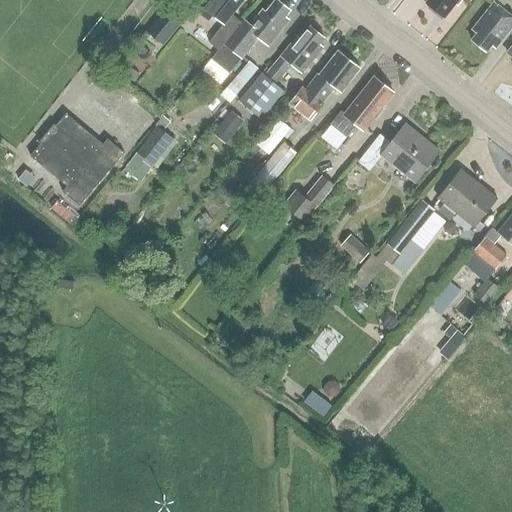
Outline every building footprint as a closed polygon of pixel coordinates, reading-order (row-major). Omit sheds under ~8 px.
[(217,8),(230,18),(231,17),(235,11),(243,0),(191,0),(187,6),(206,22),(217,8)] [(224,44),(211,61),(228,74),(241,58),(257,39),(267,47),(283,27),(279,24),(289,11),(276,0),(265,13),(262,11),(250,27),(243,21),(229,38),(224,44)] [(429,0),(426,4),(444,18),(456,4),(458,6),(462,0),(429,0)] [(491,46),(494,49),(511,27),(511,17),(493,2),(471,30),(476,34),(471,41),(485,52),(491,46)] [(147,34),(164,46),(184,20),(168,7),(147,34)] [(297,37),(280,58),(269,72),(264,68),(239,100),(261,118),(282,91),(274,85),(290,66),(301,74),(322,48),(318,45),(324,39),(309,27),(300,40),(297,37)] [(209,43),(219,51),(228,40),(218,32),(209,43)] [(331,86),(341,94),(360,70),(338,52),(319,76),(318,75),(305,92),(301,89),(290,103),(311,120),(322,105),(318,102),(331,86)] [(237,96),(259,71),(249,62),(227,88),(237,96)] [(126,76),(134,83),(140,75),(132,68),(126,76)] [(386,108),(383,106),(393,94),(373,78),(343,116),(340,113),(331,125),(347,137),(356,126),(363,131),(372,120),(375,122),(386,108)] [(222,123),(234,133),(244,122),(231,112),(222,123)] [(79,206),(123,154),(106,140),(102,145),(65,114),(55,127),(53,125),(37,143),(40,145),(30,157),(65,187),(62,192),(79,206)] [(257,146),(268,155),(290,129),(279,119),(257,146)] [(439,154),(404,125),(389,143),(381,136),(358,163),(369,172),(382,156),(415,183),(439,154)] [(158,126),(135,153),(152,167),(174,139),(158,126)] [(280,175),(296,157),(285,148),(269,167),(280,175)] [(135,153),(122,170),(138,184),(152,167),(135,153)] [(445,203),(438,212),(450,221),(457,213),(475,227),(497,200),(461,171),(439,198),(445,203)] [(304,224),(335,187),(334,187),(322,177),(306,197),(305,198),(299,193),(296,191),(283,207),(287,210),(303,223),(304,224)] [(422,201),(379,253),(387,260),(390,262),(400,250),(410,238),(433,210),(422,201)] [(75,212),(69,212),(58,202),(52,209),(70,224),(75,217),(75,212)] [(511,216),(498,234),(511,245),(511,216)] [(499,237),(490,230),(472,253),(495,270),(506,256),(492,245),(499,237)] [(339,247),(359,264),(370,252),(350,235),(339,247)] [(400,250),(390,262),(402,272),(422,248),(410,238),(400,250)] [(497,288),(485,279),(473,295),(485,304),(497,288)] [(58,280),(56,288),(72,291),(73,283),(58,280)] [(314,281),(303,296),(313,304),(324,288),(314,281)] [(441,316),(460,292),(450,283),(430,307),(441,316)] [(511,286),(502,298),(511,305),(511,286)] [(250,329),(233,316),(216,339),(233,351),(250,329)] [(324,387),(324,393),(329,398),(335,397),(339,393),(339,386),(335,382),(328,382),(324,387)]
